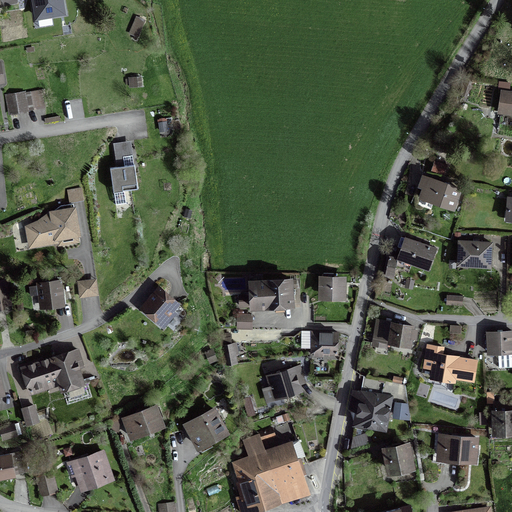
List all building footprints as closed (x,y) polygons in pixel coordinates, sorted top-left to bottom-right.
[(136,17),(130,33),(138,36),(144,21),(136,17)] [(129,78),(130,86),(141,85),(141,77),(129,78)] [(468,93),(472,81),(465,79),(462,91),(468,93)] [(7,96),(10,113),(36,108),(33,91),(7,96)] [(511,113),(511,92),(502,91),(499,111),(511,113)] [(165,121),(158,122),(159,132),(166,131),(165,121)] [(132,155),(118,157),(119,166),(110,168),(116,204),(126,203),(125,190),(138,188),(134,164),(132,155)] [(446,166),(433,162),(430,172),(443,176),(446,166)] [(421,197),(453,208),(460,189),(423,176),(420,186),(425,187),(421,197)] [(80,189),(66,191),(68,202),(82,200),(80,189)] [(34,235),(36,245),(79,237),(73,203),(61,205),(27,227),(29,236),(34,235)] [(190,212),(184,210),(182,218),(188,220),(190,212)] [(411,262),(411,263),(429,270),(437,249),(405,237),(398,257),(411,262)] [(469,262),(469,265),(490,266),(491,243),(459,241),(458,262),(469,262)] [(389,257),(385,274),(394,276),(398,258),(389,257)] [(337,279),(337,273),(324,273),(323,295),(341,295),(342,279),(337,279)] [(292,293),(295,293),(295,289),(291,289),(291,279),(266,280),(266,282),(249,282),(251,305),(276,305),(277,309),(283,308),(283,305),(292,304),(292,293)] [(0,306),(4,306),(3,302),(11,301),(7,280),(0,281),(0,284),(0,286),(0,306)] [(40,294),(41,305),(63,302),(60,280),(38,283),(38,285),(30,286),(32,295),(40,294)] [(78,281),(80,296),(89,295),(87,280),(78,281)] [(412,282),(406,281),(404,290),(411,291),(412,282)] [(160,287),(142,308),(160,323),(178,302),(160,287)] [(447,295),(447,304),(462,305),(463,297),(447,295)] [(238,328),(251,328),(251,314),(238,314),(238,328)] [(410,345),(411,336),(415,337),(416,330),(412,329),(413,326),(378,320),(374,339),(410,345)] [(461,327),(450,327),(450,335),(461,336),(461,327)] [(323,353),(337,354),(338,332),(302,330),(301,347),(312,347),(312,353),(315,353),(314,356),(323,356),(323,353)] [(498,352),(499,367),(511,366),(511,330),(488,332),(489,352),(498,352)] [(233,353),(235,352),(233,343),(223,345),(227,364),(235,363),(233,353)] [(454,377),(473,380),(477,360),(442,354),(443,347),(428,345),(425,365),(434,367),(432,376),(453,380),(454,377)] [(59,379),(62,389),(83,382),(73,351),(23,368),(31,392),(47,387),(45,383),(59,379)] [(297,391),(296,386),(299,385),(294,368),(268,376),(275,398),(297,391)] [(384,428),(387,413),(410,416),(405,385),(368,376),(365,391),(358,390),(356,392),(353,391),(349,409),(358,411),(356,423),(384,428)] [(511,430),(511,411),(511,412),(511,402),(495,402),(496,431),(511,430)] [(22,408),(27,423),(38,420),(34,405),(22,408)] [(124,417),(132,437),(163,425),(155,405),(124,417)] [(187,424),(199,446),(226,431),(214,409),(187,424)] [(119,432),(118,417),(110,417),(111,432),(119,432)] [(0,427),(3,438),(17,435),(13,424),(0,427)] [(259,432),(262,440),(273,436),(270,428),(259,432)] [(353,436),(351,447),(371,442),(369,432),(353,436)] [(259,434),(245,439),(251,456),(265,451),(266,451),(259,434)] [(445,435),(443,459),(475,461),(477,438),(445,435)] [(292,441),(266,451),(265,451),(281,501),(309,492),(303,473),(306,472),(303,465),(300,466),(298,458),(305,455),(299,439),(292,441)] [(386,449),(390,470),(411,465),(407,445),(401,446),(400,443),(392,444),(393,447),(386,449)] [(0,475),(25,471),(21,451),(0,455),(0,475)] [(265,451),(251,456),(234,462),(240,481),(237,482),(241,495),(237,496),(241,511),(246,511),(281,501),(265,451)] [(83,481),(85,485),(108,477),(100,453),(69,464),(76,484),(83,481)] [(37,477),(42,494),(57,490),(52,474),(37,477)] [(345,495),(337,496),(337,509),(346,508),(345,495)] [(159,504),(159,511),(175,511),(174,502),(159,504)]
